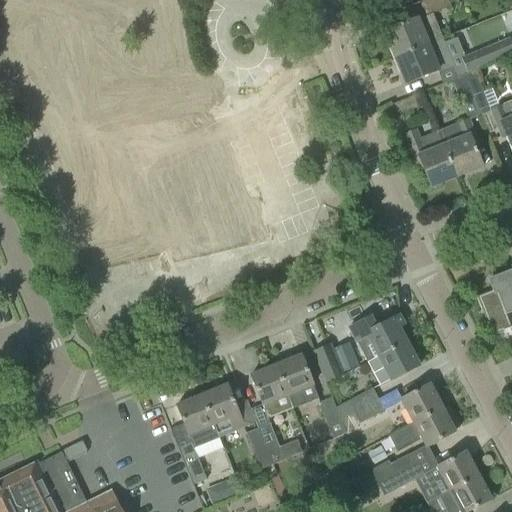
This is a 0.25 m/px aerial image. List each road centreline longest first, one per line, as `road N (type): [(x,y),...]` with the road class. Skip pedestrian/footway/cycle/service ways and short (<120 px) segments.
road 1 (residential): [(409,250),(90,381),(54,377)]
road 2 (residential): [(327,0),(328,38),(409,250)]
road 3 (residential): [(511,441),(409,250)]
road 4 (unclassified): [(54,377),(57,364),(0,217)]
